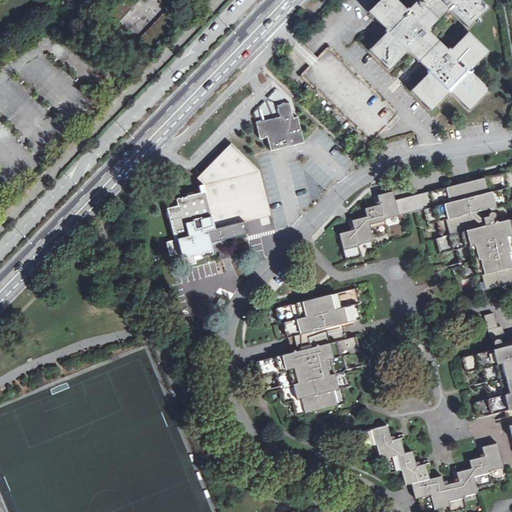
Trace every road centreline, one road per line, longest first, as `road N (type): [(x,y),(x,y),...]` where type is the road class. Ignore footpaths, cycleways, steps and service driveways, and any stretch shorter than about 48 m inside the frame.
road 1 (residential): [(511,141),(401,158),(352,183),(242,294),(229,327),(223,379),(243,432),(294,465),(371,491),(395,511)]
road 2 (primary): [(0,302),(294,0)]
road 3 (primary): [(274,0),(0,280)]
